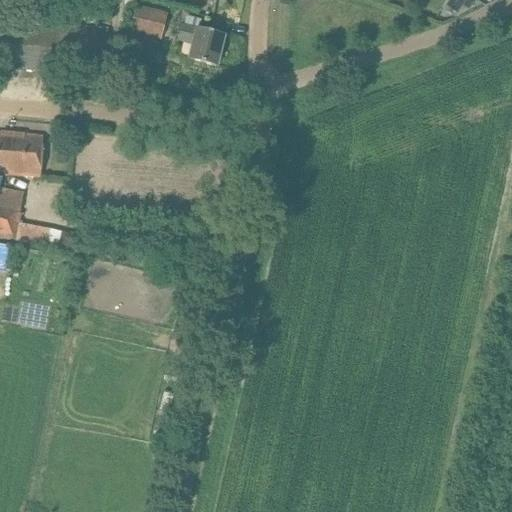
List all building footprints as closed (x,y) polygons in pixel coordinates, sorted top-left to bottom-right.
[(453,17),(480,4),(473,0),(448,0),(442,9),(453,17)] [(106,35),(58,31),(60,7),(17,3),(15,27),(3,26),(0,57),(0,67),(102,77),(106,35)] [(135,6),(128,32),(160,40),(167,15),(135,6)] [(169,36),(177,38),(177,40),(192,44),(188,61),(215,67),(223,35),(196,29),(196,30),(172,24),(169,36)] [(158,49),(131,42),(126,61),(153,68),(158,49)] [(44,136),(6,133),(3,175),(6,175),(6,177),(41,180),(44,136)] [(0,240),(14,243),(19,213),(0,209),(0,240)] [(15,248),(0,245),(0,279),(4,280),(5,271),(11,272),(15,248)]
